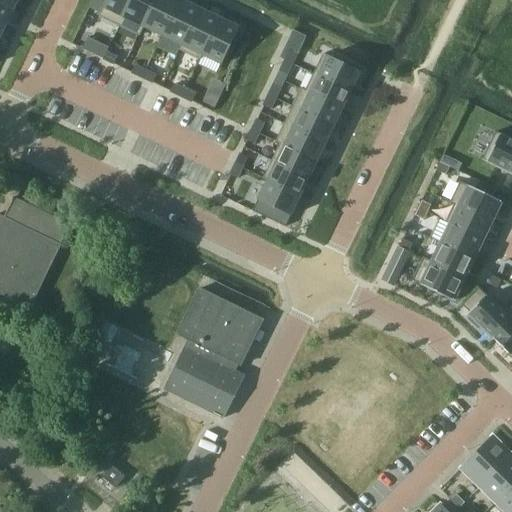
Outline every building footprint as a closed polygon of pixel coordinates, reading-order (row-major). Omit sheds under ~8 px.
[(0,0),(0,24),(5,27),(14,7),(0,0)] [(105,2),(100,0),(93,0),(90,8),(100,13),(105,2)] [(100,13),(99,15),(118,25),(130,0),(105,0),(105,2),(100,13)] [(130,0),(118,25),(138,35),(142,27),(155,0),(130,0)] [(155,0),(142,27),(161,37),(178,0),(155,0)] [(182,0),(178,0),(161,37),(180,46),(199,8),(182,0)] [(199,8),(180,46),(200,56),(218,17),(199,8)] [(218,17),(200,56),(220,65),(228,49),(231,51),(237,38),(234,36),(238,26),(218,17)] [(96,45),(91,55),(102,60),(107,50),(96,45)] [(298,52),(289,49),(284,59),(292,63),(298,52)] [(107,50),(102,60),(113,64),(117,55),(107,50)] [(326,55),(317,75),(351,91),(360,72),(326,55)] [(284,59),(277,70),(286,74),(292,63),(284,59)] [(145,69),(135,64),(130,73),(141,78),(145,69)] [(145,69),(141,78),(152,83),(156,74),(145,69)] [(317,75),(309,92),(343,108),(351,91),(317,75)] [(216,76),(205,98),(217,104),(228,82),(216,76)] [(174,83),(169,92),(180,97),(184,88),(174,83)] [(272,83),(267,94),(275,98),(280,88),(272,83)] [(195,93),(184,88),(180,97),(191,102),(195,93)] [(301,88),(292,106),(334,126),(343,108),(309,92),(301,88)] [(267,94),(261,105),(270,109),(275,98),(267,94)] [(292,106),(284,123),(326,143),(334,126),(292,106)] [(264,122),(256,118),(250,129),(258,133),(264,122)] [(276,140),(283,144),(318,160),(326,143),(284,123),(276,140)] [(250,129),(245,139),(253,144),(258,133),(250,129)] [(511,139),(497,133),(484,161),(511,173),(511,139)] [(283,144),(275,162),(309,178),(318,160),(283,144)] [(239,152),(233,163),(242,167),(247,156),(239,152)] [(443,155),(440,162),(454,169),(457,162),(443,155)] [(275,162),(267,178),(301,195),(309,178),(275,162)] [(233,163),(228,174),(236,178),(242,167),(233,163)] [(440,163),(436,170),(446,175),(449,168),(440,163)] [(267,178),(256,200),(291,216),(301,195),(267,178)] [(459,183),(450,203),(454,205),(454,204),(492,222),(502,203),(459,183)] [(70,224),(14,197),(3,217),(0,214),(0,293),(29,308),(70,224)] [(429,203),(422,199),(418,208),(425,212),(429,203)] [(454,205),(446,222),(449,224),(449,223),(484,240),(492,222),(454,204),(454,205)] [(425,212),(418,208),(413,218),(421,222),(425,212)] [(449,224),(440,242),(475,259),(484,240),(449,223),(449,224)] [(411,243),(403,239),(399,248),(407,252),(411,243)] [(431,261),(430,262),(465,279),(475,259),(440,242),(431,261)] [(407,252),(399,248),(395,256),(403,259),(407,252)] [(423,258),(413,279),(455,299),(465,279),(430,262),(431,261),(423,258)] [(491,275),(488,283),(498,288),(501,280),(491,275)] [(241,367),(264,320),(199,288),(176,335),(187,341),(164,389),(224,418),(244,376),(231,369),(234,364),(241,367)] [(479,288),(462,305),(471,313),(469,315),(492,338),(511,318),(479,288)] [(511,316),(511,318),(492,338),(511,356),(511,316)] [(480,488),(511,454),(511,453),(493,435),(460,468),(480,488)] [(495,503),(511,485),(511,454),(480,488),(495,503)] [(110,463),(100,476),(116,489),(126,476),(110,463)] [(504,511),(511,511),(511,485),(495,503),(504,511)] [(459,508),(464,502),(456,494),(451,500),(459,508)]
